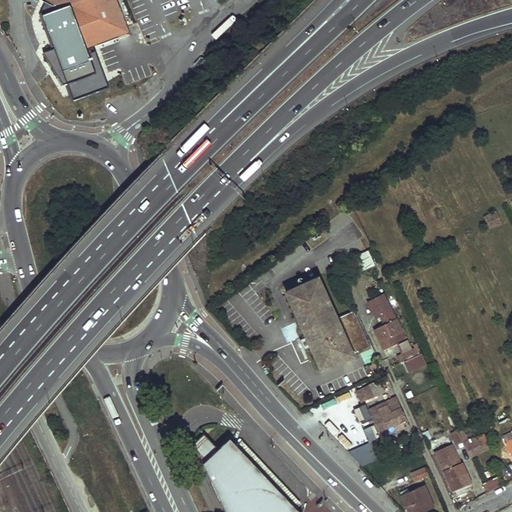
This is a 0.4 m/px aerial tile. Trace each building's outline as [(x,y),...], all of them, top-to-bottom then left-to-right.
[(72,3),(88,47),(119,36),(121,30),(129,27),(118,0),(44,0),(44,1),(55,6),(57,3),(63,7),(72,3)] [(129,27),(121,30),(119,36),(131,32),(129,27)] [(499,165),(507,182),(511,179),(511,177),(505,162),(499,165)] [(489,228),(501,221),(495,211),(484,218),(489,228)] [(374,265),(368,251),(354,257),(361,271),(374,265)] [(319,369),(352,356),(318,277),(286,290),(305,335),(310,345),(319,369)] [(375,329),(383,348),(397,341),(397,340),(404,337),(400,330),(402,329),(397,318),(375,329)] [(303,348),(310,345),(305,335),(298,337),(303,348)] [(415,348),(397,356),(400,363),(402,361),(421,353),(416,344),(414,345),(415,348)] [(402,361),(407,372),(425,363),(421,353),(402,361)] [(375,362),(369,364),(373,374),(379,371),(375,362)] [(379,382),(369,387),(373,396),(383,392),(379,382)] [(368,384),(356,389),(361,401),(373,396),(369,387),(368,384)] [(378,409),(386,427),(405,418),(400,408),(391,411),(387,404),(378,409)] [(386,427),(378,409),(369,412),(377,431),(386,427)] [(462,442),(456,429),(450,432),(456,446),(462,443),(462,442)] [(511,431),(502,435),(511,455),(511,431)] [(462,443),(469,457),(482,451),(489,447),(482,432),(475,435),(462,442),(462,443)] [(206,436),(195,446),(225,511),(277,511),(219,449),(206,436)] [(237,446),(230,439),(219,449),(277,511),(299,511),(296,509),(301,504),(242,441),(237,446)] [(434,452),(452,489),(470,481),(462,463),(460,464),(451,445),(434,452)] [(411,474),(414,480),(428,474),(425,467),(411,474)] [(482,484),(486,492),(495,488),(503,484),(498,475),(490,479),(482,484)] [(402,496),(409,511),(416,511),(433,505),(425,486),(402,496)]
